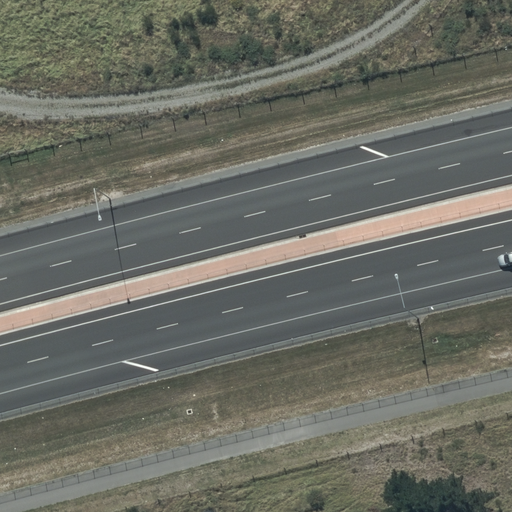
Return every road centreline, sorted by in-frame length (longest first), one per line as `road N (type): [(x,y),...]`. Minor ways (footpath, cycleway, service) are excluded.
road 1 (motorway): [(0,280),(511,152)]
road 2 (motorway): [(511,243),(0,369)]
road 3 (track): [(413,0),(384,26),(307,61),(192,90),(61,105),(0,95)]
